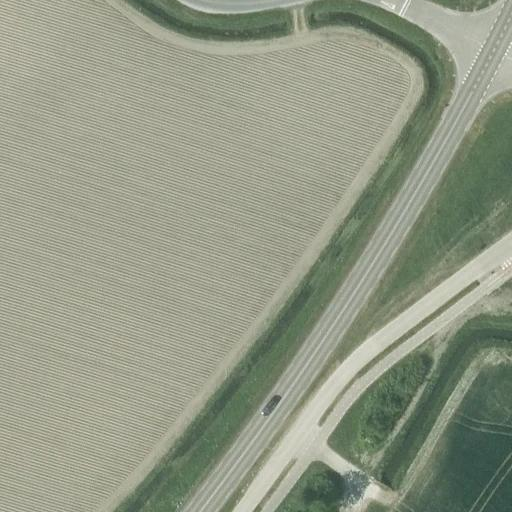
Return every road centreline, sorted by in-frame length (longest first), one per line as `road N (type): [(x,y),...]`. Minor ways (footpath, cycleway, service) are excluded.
road 1 (primary): [(198,511),(395,225),(492,51)]
road 2 (unclassified): [(241,511),(343,372),(511,241)]
